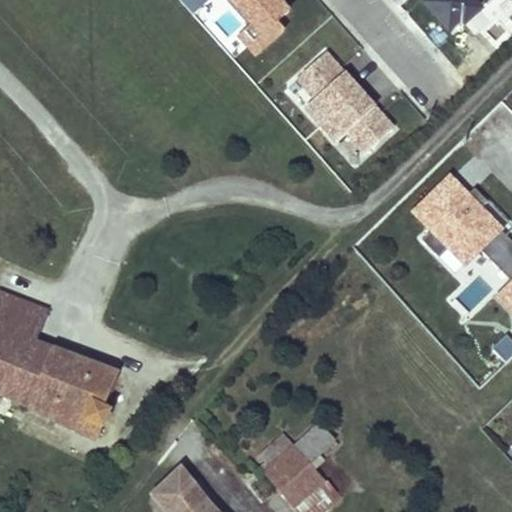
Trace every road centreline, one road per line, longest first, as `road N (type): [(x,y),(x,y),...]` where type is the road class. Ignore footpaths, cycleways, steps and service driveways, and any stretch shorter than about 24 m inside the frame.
road 1 (residential): [(0,82),(126,212),(203,197),(334,216),(377,198),(511,65)]
road 2 (unknown): [(133,211),(97,288),(111,334)]
